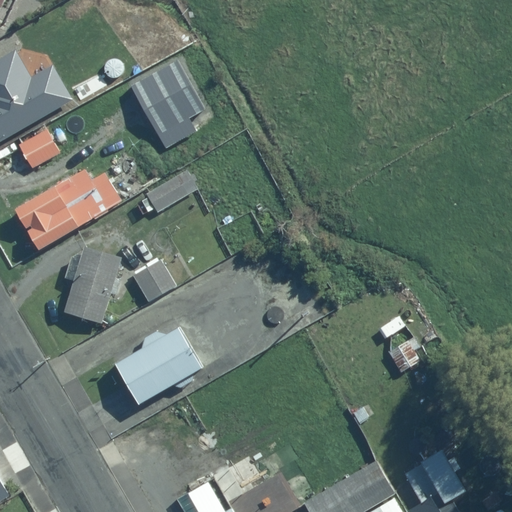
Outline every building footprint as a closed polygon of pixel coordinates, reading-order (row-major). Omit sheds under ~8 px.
[(22,142),(17,145),(29,167),(59,151),(43,120),(17,134),(22,142)] [(9,206),(14,214),(35,250),(120,201),(103,170),(90,178),(82,164),(9,206)] [(184,167),(179,171),(144,193),(156,212),(196,187),(184,167)] [(83,243),(79,255),(62,311),(100,323),(121,255),(83,243)] [(130,274),(137,286),(147,304),(178,286),(162,256),(130,274)] [(286,313),(285,310),(283,308),(280,307),(277,306),(274,307),(272,308),(270,310),(269,313),(269,315),(269,318),(271,320),(273,322),(275,323),(278,324),(281,323),(283,321),(285,319),(286,316),(286,313)] [(146,405),(179,386),(185,388),(196,381),(199,374),(210,368),(186,328),(173,335),(161,331),(149,338),(147,350),(122,364),(146,405)] [(417,338),(392,353),(404,372),(424,360),(418,350),(422,348),(417,338)] [(271,475),(259,455),(256,450),(221,472),(234,493),(238,491),(241,495),(271,475)] [(464,511),(458,501),(475,492),(463,470),(466,469),(458,457),(456,458),(451,450),(408,473),(426,504),(410,511),(464,511)] [(314,511),(368,511),(399,494),(380,461),(309,503),(314,511)] [(0,505),(17,496),(0,468),(0,505)]
